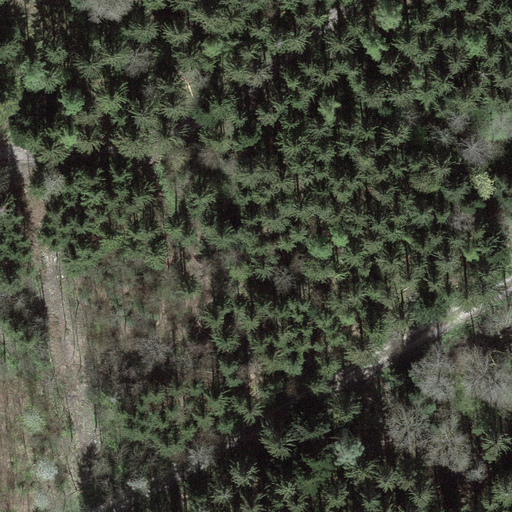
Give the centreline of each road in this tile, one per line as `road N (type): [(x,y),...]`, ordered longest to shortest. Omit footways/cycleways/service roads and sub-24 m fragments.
road 1 (track): [(97,511),(511,281)]
road 2 (track): [(359,0),(227,112),(185,134),(139,146),(0,154)]
